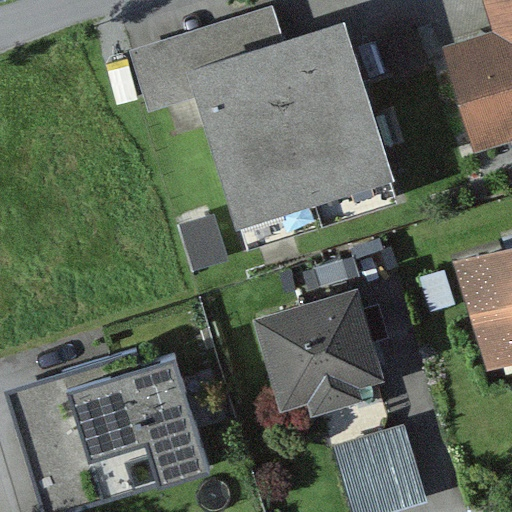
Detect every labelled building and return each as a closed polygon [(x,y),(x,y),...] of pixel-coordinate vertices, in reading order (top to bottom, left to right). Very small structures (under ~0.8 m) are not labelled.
[(511,0),(500,0),(508,26),(478,36),(456,42),(488,146),(511,138),(511,0)] [(283,4),(141,47),(159,108),(208,93),(199,64),(293,35),(283,4)] [(371,75),(353,17),(293,35),(199,64),(208,93),(247,220),(401,173),(371,75)] [(511,243),(468,257),(504,366),(511,363),(511,243)] [(368,284),(267,314),(294,403),(395,373),(368,284)] [(16,388),(53,511),(65,511),(218,466),(184,355),(150,365),(146,349),(16,388)] [(418,418),(367,435),(392,509),(443,491),(418,418)]
